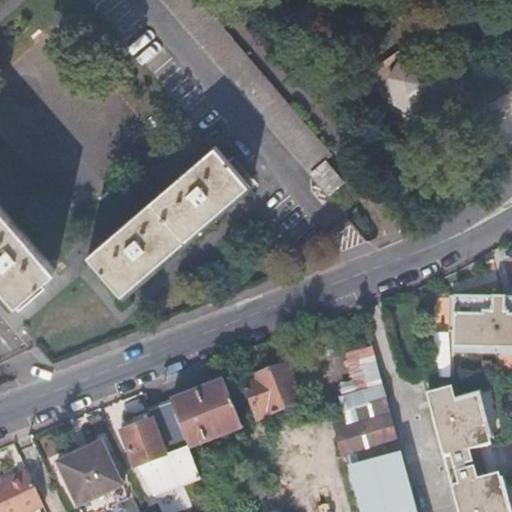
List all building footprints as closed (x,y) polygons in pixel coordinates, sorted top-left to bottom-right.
[(204,0),(167,0),(311,169),(332,150),(204,0)] [(469,146),(483,162),(505,141),(491,126),(469,146)] [(213,143),(88,252),(121,290),(247,181),(213,143)] [(325,158),(312,170),(329,190),(343,179),(325,158)] [(0,280),(17,301),(56,267),(0,202),(0,280)] [(511,293),(457,293),(455,343),(511,344),(511,293)] [(338,381),(341,395),(381,382),(371,344),(343,351),(350,378),(338,381)] [(481,354),(481,367),(490,367),(491,354),(481,354)] [(288,362),(241,380),(256,419),(303,402),(288,362)] [(224,380),(171,400),(189,445),(242,425),(224,380)] [(346,453),(395,437),(381,382),(341,395),(340,395),(349,423),(336,428),(344,454),(346,453)] [(447,388),(424,395),(457,511),(507,511),(498,475),(476,481),(467,452),(490,446),(474,398),(453,404),(447,388)] [(171,400),(148,409),(153,419),(166,454),(189,445),(171,400)] [(153,419),(148,409),(133,415),(135,420),(121,425),(123,430),(153,419)] [(153,419),(123,430),(136,465),(139,465),(155,493),(201,476),(189,445),(166,454),(153,419)] [(350,468),(400,454),(395,437),(346,453),(350,468)] [(102,441),(57,462),(77,506),(123,485),(102,441)] [(361,511),(415,511),(400,454),(350,468),(361,511)] [(0,511),(30,511),(44,506),(27,470),(0,482),(0,511)]
